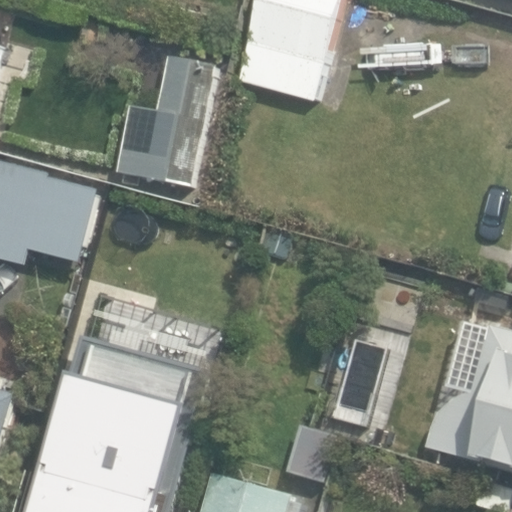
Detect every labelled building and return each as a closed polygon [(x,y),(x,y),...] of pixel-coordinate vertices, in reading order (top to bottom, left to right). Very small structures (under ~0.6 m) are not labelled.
[(323,104),(348,0),(265,0),(245,85),(323,104)] [(188,195),(200,198),(226,71),(179,61),(168,111),(144,106),(130,175),(189,187),(188,195)] [(0,249),(29,257),(34,241),(84,254),(103,182),(0,155),(0,249)] [(104,238),(164,253),(172,219),(122,207),(119,219),(109,217),(104,238)] [(103,511),(183,511),(236,320),(159,299),(155,313),(104,299),(54,481),(108,496),(103,511)] [(430,440),(511,462),(511,325),(495,321),(477,385),(459,393),(443,406),(434,425),(430,440)] [(358,439),(386,343),(345,331),(339,353),(297,341),(276,416),(358,439)] [(0,511),(1,511),(32,398),(12,392),(15,378),(0,374),(0,511)] [(339,463),(346,440),(319,432),(312,455),(339,463)] [(298,511),(302,498),(222,475),(211,511),(298,511)] [(491,511),(508,511),(511,501),(511,486),(490,480),(481,509),(491,511)]
